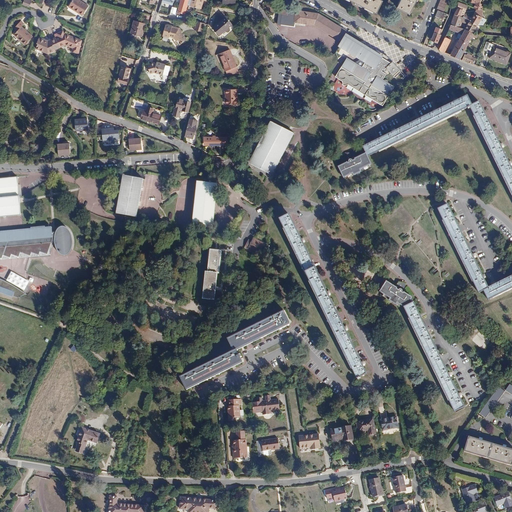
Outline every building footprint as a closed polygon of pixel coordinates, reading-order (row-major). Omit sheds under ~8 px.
[(82,16),(88,6),(78,0),(72,0),(68,7),(82,16)] [(180,0),(177,12),(185,14),(188,0),(180,0)] [(190,0),(189,6),(201,9),(203,0),(190,0)] [(349,0),(377,14),(383,1),(380,0),(349,0)] [(400,0),(396,9),(409,15),(416,0),(400,0)] [(443,11),(448,0),(440,0),(437,9),(443,11)] [(482,11),(484,4),(480,3),(481,0),(471,0),(472,0),(471,3),(474,4),(473,8),(476,9),(482,11)] [(464,16),(465,14),(467,6),(459,3),(457,6),(458,8),(463,10),(461,15),(464,16)] [(295,22),(314,25),(339,41),(340,40),(341,41),(347,31),(318,13),(296,10),(292,10),(292,9),(288,8),(288,9),(280,8),(277,24),(294,26),(295,22)] [(454,15),(462,18),(464,16),(461,15),(463,10),(458,8),(454,15)] [(470,21),(478,25),(482,17),(482,11),(476,9),(472,18),(470,21)] [(442,20),(445,14),(438,10),(435,17),(442,20)] [(462,18),(454,15),(452,21),(451,25),(460,28),(461,28),(462,23),(466,24),(466,25),(467,26),(466,30),(472,34),(475,30),(478,25),(470,21),(462,18)] [(219,36),(224,32),(229,27),(232,25),(225,17),(212,28),(219,36)] [(33,37),(21,27),(24,24),(21,21),(13,29),(17,32),(13,35),(25,45),(33,37)] [(141,37),(145,24),(134,21),(130,34),(141,37)] [(205,23),(197,21),(195,30),(203,31),(205,23)] [(186,40),(181,33),(179,30),(171,28),(171,27),(165,25),(162,36),(169,38),(169,37),(174,38),(179,45),(186,40)] [(458,33),(460,28),(451,25),(450,25),(449,30),(458,33)] [(511,36),(511,27),(502,27),(502,36),(511,36)] [(466,30),(461,28),(460,28),(458,33),(462,35),(453,51),(452,51),(450,55),(460,59),(464,51),(470,38),(477,38),(477,34),(472,34),(466,30)] [(55,37),(60,48),(65,45),(72,48),(71,52),(78,54),(82,40),(65,33),(64,34),(63,31),(56,34),(58,36),(55,37)] [(441,35),(434,32),(431,41),(430,40),(428,44),(431,45),(432,41),(437,43),(438,43),(441,35)] [(54,50),(60,48),(55,37),(47,41),(39,37),(36,43),(37,44),(35,49),(48,54),(55,51),(54,50)] [(440,51),(444,53),(449,42),(444,40),(439,49),(440,51)] [(489,58),(506,65),(511,53),(493,46),(494,45),(487,42),(484,48),(491,51),(489,58)] [(335,77),(370,98),(392,59),(390,58),(386,55),(383,53),(379,52),(376,51),(374,53),(367,53),(364,51),(363,49),(362,48),(360,47),(358,45),(356,45),(354,44),(352,45),(349,45),(347,47),(345,48),(351,52),(347,58),(346,58),(341,67),(339,66),(337,69),(339,70),(335,77)] [(238,72),(230,50),(219,54),(228,76),(238,72)] [(468,52),(464,51),(460,59),(473,64),(475,59),(471,57),(472,56),(468,54),(468,52)] [(392,59),(370,98),(384,106),(395,86),(383,79),(385,76),(391,72),(396,78),(401,74),(393,63),(394,62),(392,59)] [(163,75),(165,64),(157,62),(156,63),(154,63),(147,64),(150,74),(154,73),(163,75)] [(126,85),(131,69),(122,66),(118,82),(126,85)] [(237,104),(237,89),(225,90),(225,94),(226,94),(226,104),(237,104)] [(353,156),(354,154),(353,152),(347,152),(346,155),(349,162),(347,163),(347,162),(338,166),(343,178),(352,173),(353,175),(360,172),(359,170),(371,164),(367,156),(469,107),(511,193),(511,169),(511,167),(509,163),(502,150),(500,145),(493,131),(491,126),(484,113),(482,109),(479,102),(472,105),(467,96),(459,100),(455,102),(438,110),(434,112),(419,119),(415,121),(397,130),(392,132),(378,139),(373,141),(363,147),(366,152),(355,157),(354,158),(353,156)] [(188,112),(190,102),(178,99),(176,109),(188,112)] [(158,125),(161,115),(152,112),(153,109),(147,107),(146,111),(143,110),(141,119),(158,125)] [(88,130),(87,119),(75,119),(75,131),(88,130)] [(189,119),(184,137),(193,139),(198,121),(189,119)] [(272,174),(294,132),(271,120),(269,123),(266,121),(250,152),(253,154),(249,162),(272,174)] [(115,139),(114,128),(101,129),(102,140),(115,139)] [(227,145),(227,137),(209,137),(209,145),(227,145)] [(141,149),(141,138),(128,139),(129,150),(141,149)] [(70,154),(69,143),(57,144),(58,155),(70,154)] [(136,217),(143,179),(136,177),(123,175),(116,213),(136,217)] [(19,197),(17,177),(0,178),(0,217),(3,217),(6,217),(21,215),(19,197)] [(218,184),(197,181),(192,225),(213,228),(218,184)] [(488,287),(484,278),(482,274),(473,257),(471,252),(464,237),(462,233),(453,216),(451,211),(448,204),(438,209),(479,292),(483,290),(488,300),(511,287),(511,275),(498,282),(494,284),(488,287)] [(367,373),(363,367),(361,362),(357,353),(354,348),(346,331),(344,326),(335,309),(333,305),(328,294),(326,289),(320,278),(318,274),(311,260),(309,256),(303,242),(301,238),(293,223),(291,219),(289,214),(279,218),(357,378),(367,373)] [(56,231),(56,232),(52,232),(52,228),(45,229),(45,227),(31,228),(31,230),(0,232),(0,293),(12,298),(13,296),(17,298),(25,294),(22,292),(19,290),(17,288),(14,286),(11,284),(8,283),(5,281),(2,280),(0,278),(0,258),(1,259),(3,255),(10,258),(11,255),(19,257),(20,253),(30,256),(31,253),(39,256),(40,252),(47,255),(51,243),(55,243),(55,244),(55,245),(55,246),(55,247),(56,248),(57,250),(57,251),(58,252),(59,253),(60,254),(61,255),(62,255),(63,256),(64,256),(65,256),(66,256),(67,255),(68,255),(68,254),(69,254),(69,253),(70,252),(70,251),(71,250),(71,249),(72,248),(72,246),(72,245),(72,244),(72,242),(72,241),(72,239),(72,238),(72,237),(71,236),(71,234),(70,231),(69,230),(68,229),(67,228),(66,227),(65,227),(64,227),(63,227),(62,227),(61,227),(60,227),(59,228),(58,228),(58,229),(57,230),(56,231)] [(245,246),(259,253),(264,244),(253,238),(252,241),(248,239),(245,246)] [(205,272),(203,298),(214,300),(217,273),(219,273),(221,251),(210,250),(208,272),(205,272)] [(396,288),(395,287),(386,282),(380,293),(404,307),(454,411),(464,407),(460,398),(458,393),(450,376),(447,372),(440,357),(438,353),(431,338),(429,334),(422,319),(419,314),(414,302),(413,303),(411,299),(412,298),(404,292),(403,293),(402,292),(402,291),(406,285),(404,283),(398,282),(397,284),(398,286),(396,288)] [(284,310),(227,338),(233,350),(180,377),(187,390),(243,362),(237,350),(290,324),(289,323),(290,323),(284,310)] [(193,326),(197,318),(184,312),(180,320),(193,326)] [(486,418),(505,390),(506,390),(499,386),(480,413),(486,418)] [(260,402),(252,403),(253,413),(262,412),(263,415),(270,414),(270,413),(269,411),(279,410),(278,400),(268,401),(267,396),(263,396),(263,401),(262,401),(262,398),(260,398),(260,402)] [(229,406),(228,406),(229,421),(234,420),(233,418),(240,417),(239,405),(241,405),(241,399),(229,400),(229,406)] [(120,432),(125,420),(111,414),(106,426),(120,432)] [(393,424),(398,423),(396,417),(381,420),(383,431),(394,428),(393,424)] [(373,419),(356,422),(359,432),(368,431),(369,436),(376,435),(373,419)] [(354,439),(351,426),(331,430),(333,441),(343,439),(343,441),(354,439)] [(77,448),(84,450),(87,440),(97,443),(100,434),(82,428),(77,442),(79,443),(77,448)] [(234,450),(233,450),(234,458),(248,457),(245,431),(236,431),(237,440),(233,440),(234,450)] [(310,447),(310,450),(320,448),(319,434),(298,436),(300,449),(310,447)] [(511,465),(511,449),(468,436),(464,452),(511,466),(511,465)] [(278,438),(262,441),(263,451),(270,450),(280,449),(278,438)] [(263,451),(262,441),(256,441),(258,456),(270,455),(271,454),(270,450),(263,451)] [(404,481),(403,477),(392,479),(395,489),(404,487),(403,481),(404,481)] [(382,495),(378,478),(369,480),(373,497),(382,495)] [(472,494),(478,492),(475,484),(462,489),(468,504),(475,501),(472,494)] [(334,502),(336,502),(333,491),(332,491),(332,490),(327,490),(329,498),(334,497),(334,502)] [(336,502),(342,500),(339,490),(333,491),(336,502)] [(511,506),(511,501),(509,493),(495,498),(497,505),(504,503),(506,508),(511,506)] [(142,511),(143,506),(116,503),(117,497),(110,496),(108,511),(142,511)] [(208,511),(209,508),(217,509),(218,501),(181,497),(180,509),(189,510),(188,511),(208,511)] [(481,511),(487,510),(485,503),(478,506),(478,507),(468,511),(481,511)]
